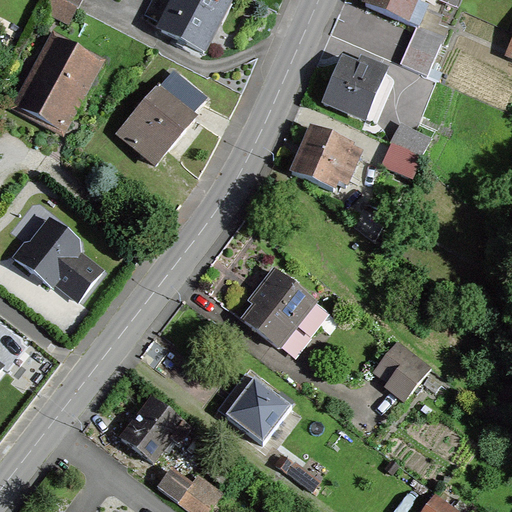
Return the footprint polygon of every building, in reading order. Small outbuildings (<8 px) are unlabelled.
[(84,0),(62,0),(80,9),(84,0)] [(229,5),(219,0),(178,0),(162,31),(203,54),(215,30),(229,5)] [(422,0),(371,0),(369,7),(421,29),(429,11),(419,7),(422,0)] [(412,49),(437,60),(444,45),(419,34),(412,49)] [(59,40),(21,109),(67,134),(105,64),(59,40)] [(405,66),(430,77),(437,60),(412,49),(405,66)] [(327,102),(370,120),(389,73),(372,66),(370,72),(344,62),(335,83),(327,102)] [(204,106),(171,76),(117,136),(154,168),(178,142),(194,123),(191,120),(204,106)] [(405,128),(386,166),(413,180),(432,142),(405,128)] [(335,192),(339,184),(354,151),(355,148),(315,130),(304,155),(295,174),(335,192)] [(354,151),(339,184),(349,188),(363,156),(354,151)] [(377,244),(380,239),(393,223),(365,210),(356,228),(377,244)] [(54,221),(50,225),(65,237),(73,236),(54,221)] [(17,259),(34,273),(39,272),(45,277),(46,282),(54,288),(58,283),(82,302),(105,273),(81,254),(83,251),(82,243),(73,236),(65,237),(50,225),(36,243),(29,244),(17,259)] [(377,244),(384,249),(387,244),(380,239),(377,244)] [(39,272),(34,273),(40,278),(46,282),(45,277),(39,272)] [(279,272),(264,290),(269,294),(260,306),(248,323),(282,348),(300,325),(318,301),(279,272)] [(269,294),(264,290),(260,297),(255,302),(260,306),(269,294)] [(318,301),(300,325),(314,336),(332,312),(318,301)] [(433,368),(399,342),(376,372),(385,378),(391,383),(410,398),(433,368)] [(410,398),(391,383),(387,388),(406,402),(410,398)] [(232,413),(267,439),(289,409),(254,384),(241,401),(232,413)] [(124,440),(155,463),(173,440),(181,446),(194,430),(155,400),(142,416),(139,414),(135,418),(133,421),(136,424),(124,440)] [(206,469),(224,484),(233,472),(215,458),(206,469)] [(278,468),(289,476),(295,467),(284,459),(278,468)] [(295,467),(289,476),(314,494),(320,485),(295,467)] [(180,504),(189,491),(169,477),(160,489),(180,504)] [(180,504),(191,511),(211,511),(222,497),(198,480),(189,491),(180,504)] [(461,511),(439,495),(426,511),(461,511)]
